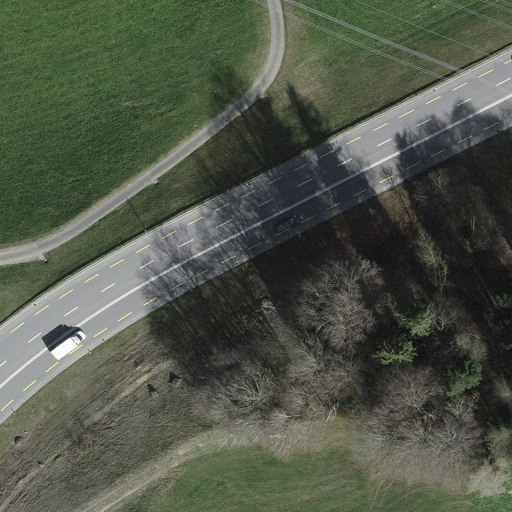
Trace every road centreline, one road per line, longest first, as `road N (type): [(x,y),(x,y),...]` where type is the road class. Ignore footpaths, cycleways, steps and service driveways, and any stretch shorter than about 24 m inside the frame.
road 1 (primary): [(511,80),(111,292),(0,376)]
road 2 (track): [(0,259),(41,253),(265,84),(279,47),(273,0)]
